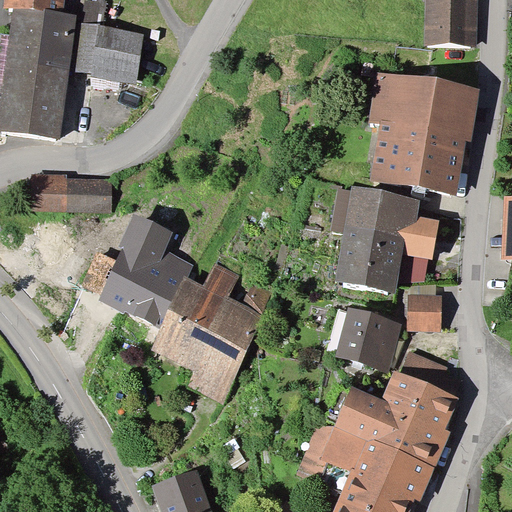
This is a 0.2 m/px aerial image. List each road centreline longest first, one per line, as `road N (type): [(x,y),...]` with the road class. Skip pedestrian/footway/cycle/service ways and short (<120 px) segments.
road 1 (residential): [(493,389),(479,366),(470,302),(494,0)]
road 2 (residential): [(0,171),(123,150),(166,108),(228,0)]
road 3 (secondary): [(121,511),(55,386),(0,310)]
road 4 (residential): [(441,511),(493,389)]
